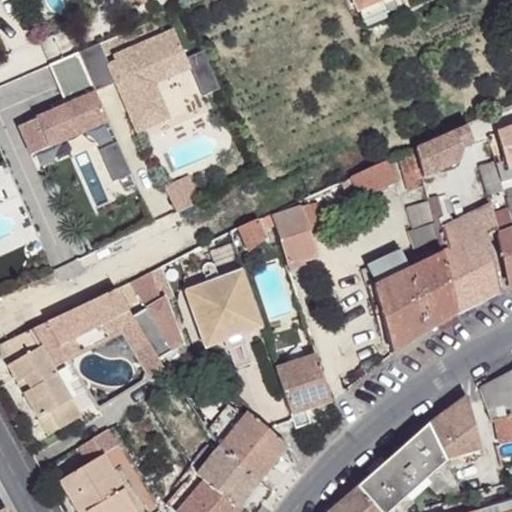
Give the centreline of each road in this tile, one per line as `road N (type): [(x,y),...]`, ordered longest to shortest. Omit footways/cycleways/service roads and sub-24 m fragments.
road 1 (residential): [(289,511),(402,404),(511,337)]
road 2 (residential): [(0,319),(233,210)]
road 3 (unknown): [(470,357),(493,470),(421,511)]
road 4 (unknown): [(0,77),(99,35),(108,14),(102,0)]
